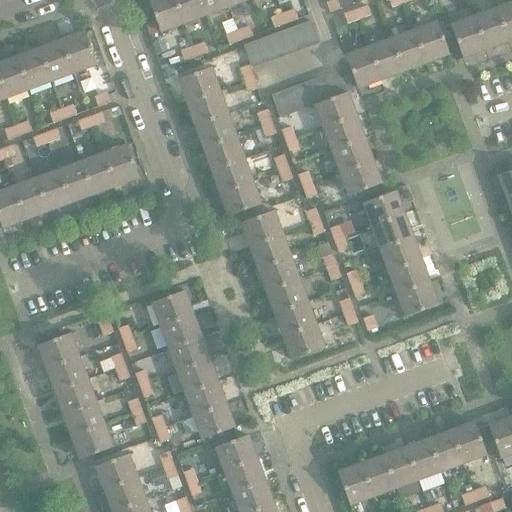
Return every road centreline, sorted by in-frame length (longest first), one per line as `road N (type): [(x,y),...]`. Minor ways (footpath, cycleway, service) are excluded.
road 1 (residential): [(320,511),(289,429),(447,370)]
road 2 (residential): [(184,226),(102,0)]
